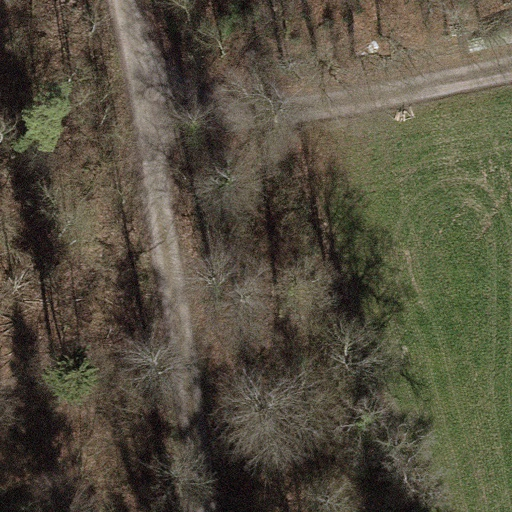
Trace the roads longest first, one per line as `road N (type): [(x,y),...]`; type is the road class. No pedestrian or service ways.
road 1 (track): [(128,0),(158,119),(511,54)]
road 2 (track): [(213,511),(158,119)]
